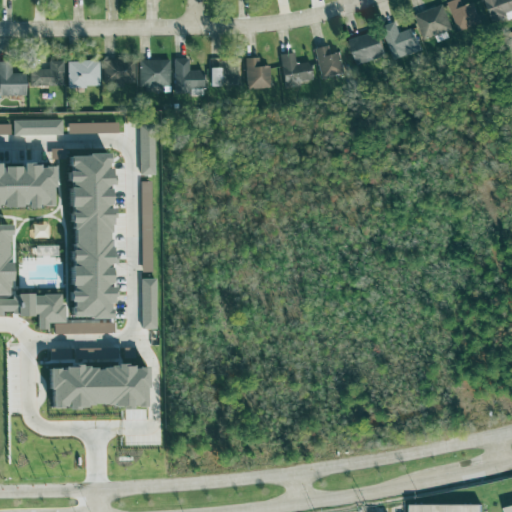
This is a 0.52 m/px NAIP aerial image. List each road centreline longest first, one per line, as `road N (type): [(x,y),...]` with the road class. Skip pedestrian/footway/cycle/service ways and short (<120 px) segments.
road 1 (secondary): [(511,434),(319,476),(178,491),(0,495)]
road 2 (residential): [(0,28),(260,24),(368,0)]
road 3 (secondary): [(262,511),(425,483)]
